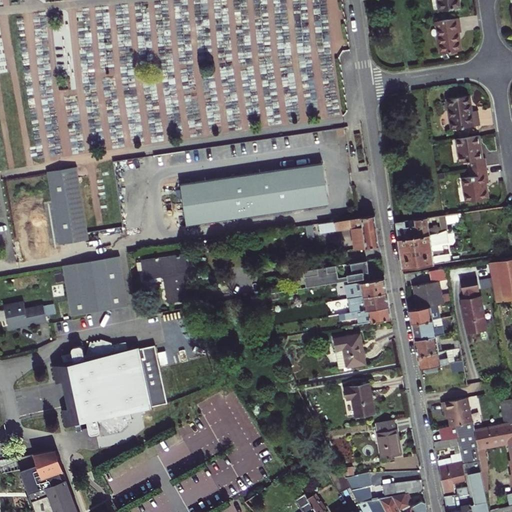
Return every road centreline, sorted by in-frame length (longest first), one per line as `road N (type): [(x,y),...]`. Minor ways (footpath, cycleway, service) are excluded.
road 1 (residential): [(366,86),(438,511)]
road 2 (residential): [(366,86),(495,67)]
